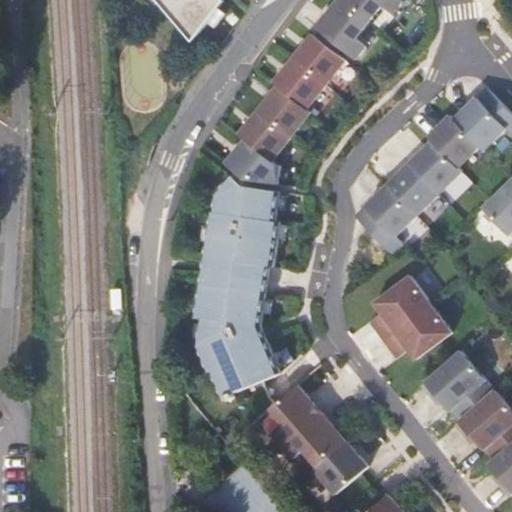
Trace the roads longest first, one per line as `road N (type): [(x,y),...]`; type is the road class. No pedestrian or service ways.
road 1 (unclassified): [(286,0),(197,107),(150,230),(145,301),(159,511)]
road 2 (residential): [(466,54),(360,157),(339,219),(334,267),(348,347),(478,511)]
road 3 (residential): [(0,139),(0,301)]
